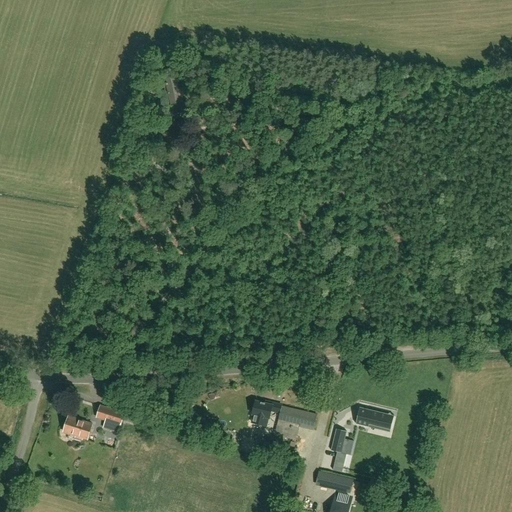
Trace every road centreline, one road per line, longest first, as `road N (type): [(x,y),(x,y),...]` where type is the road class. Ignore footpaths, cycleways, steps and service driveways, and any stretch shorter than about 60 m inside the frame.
road 1 (unclassified): [(39,376),(123,379),(511,345)]
road 2 (unclassified): [(0,511),(39,376)]
